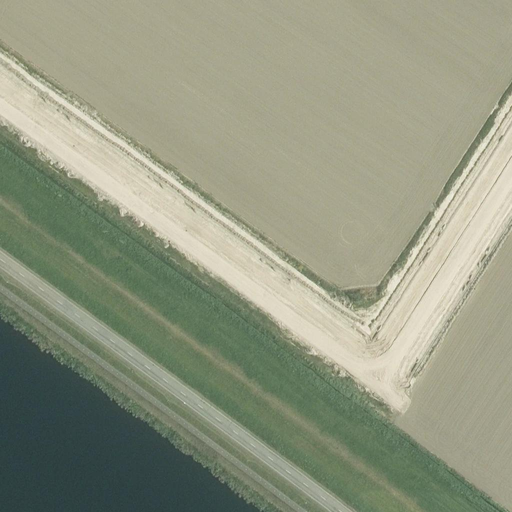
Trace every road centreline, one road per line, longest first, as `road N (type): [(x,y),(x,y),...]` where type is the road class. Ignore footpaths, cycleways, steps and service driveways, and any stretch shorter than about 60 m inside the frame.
road 1 (unclassified): [(0,101),(385,371),(511,173)]
road 2 (tertiary): [(338,511),(0,259)]
